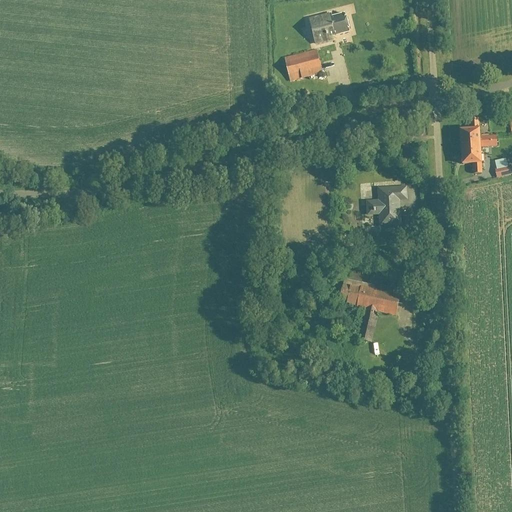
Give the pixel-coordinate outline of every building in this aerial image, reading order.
[(307,24),(311,48),(344,43),(340,19),(307,24)] [(281,62),(286,84),(319,76),(313,54),(281,62)] [(473,176),(481,175),(480,150),(496,149),(496,139),(479,140),(477,121),(469,121),(470,131),(460,132),(462,165),(472,165),(473,176)] [(363,219),(374,218),(375,230),(400,227),(397,205),(405,204),(403,188),(397,189),(396,187),(371,190),(373,203),(361,204),(363,219)] [(342,282),(337,303),(362,310),(354,340),(370,344),(378,314),(395,318),(400,298),(342,282)] [(400,356),(394,380),(419,385),(424,361),(400,356)]
